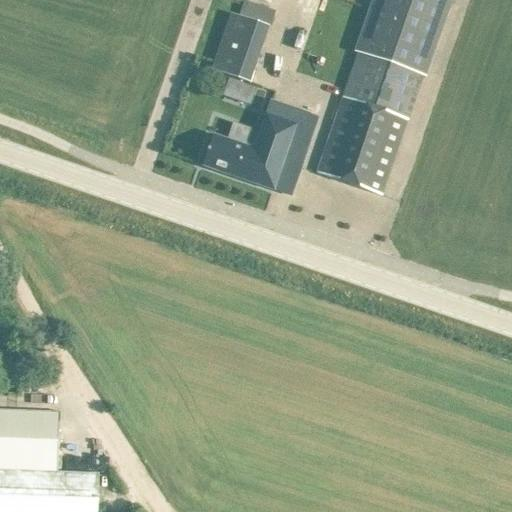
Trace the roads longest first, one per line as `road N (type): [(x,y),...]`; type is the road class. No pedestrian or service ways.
road 1 (tertiary): [(0,151),(511,326)]
road 2 (track): [(162,511),(0,269)]
